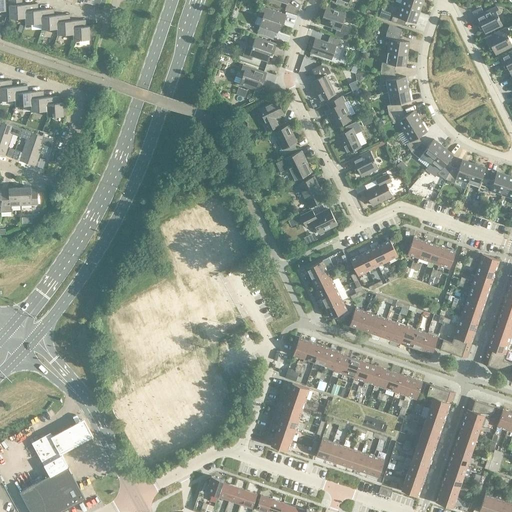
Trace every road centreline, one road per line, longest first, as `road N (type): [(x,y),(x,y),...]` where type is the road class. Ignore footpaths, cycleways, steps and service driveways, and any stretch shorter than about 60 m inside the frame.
road 1 (residential): [(511,245),(397,205),(362,222),(286,71),(310,0)]
road 2 (secondary): [(31,342),(115,224),(198,0)]
road 3 (secondary): [(170,0),(82,231),(12,325)]
road 4 (residential): [(511,162),(455,136),(429,107),(424,34)]
road 5 (residential): [(448,0),(511,126)]
road 6 (residential): [(76,102),(52,175),(0,164)]
